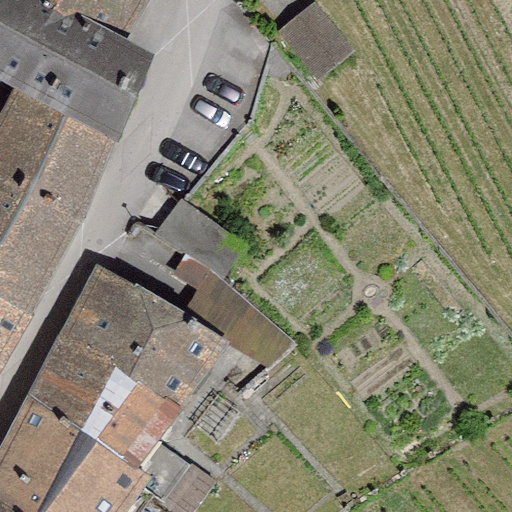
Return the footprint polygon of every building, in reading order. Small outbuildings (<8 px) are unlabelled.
[(154,45),(64,0),(5,0),(0,11),(0,71),(35,89),(143,143),(184,60),(154,45)] [(177,0),(64,0),(154,45),(177,0)] [(143,143),(35,89),(0,150),(0,290),(45,319),(143,143)] [(237,351),(109,277),(0,479),(0,511),(148,511),(165,491),(151,480),(237,351)] [(0,399),(45,319),(0,290),(0,399)]
